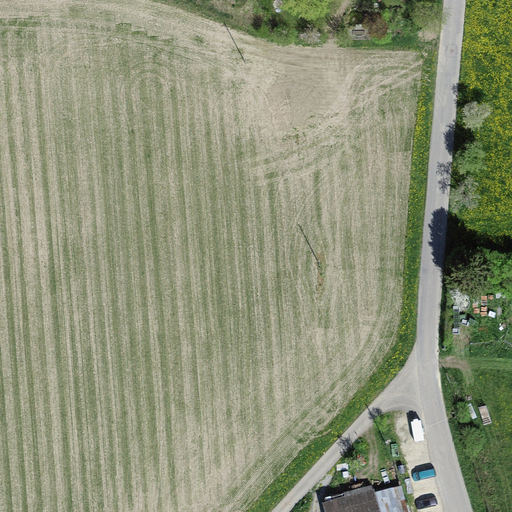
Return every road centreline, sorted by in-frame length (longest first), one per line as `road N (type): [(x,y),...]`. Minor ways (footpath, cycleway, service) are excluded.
road 1 (unclassified): [(453,511),(419,362),(445,0)]
road 2 (track): [(419,362),(349,423),(271,511)]
